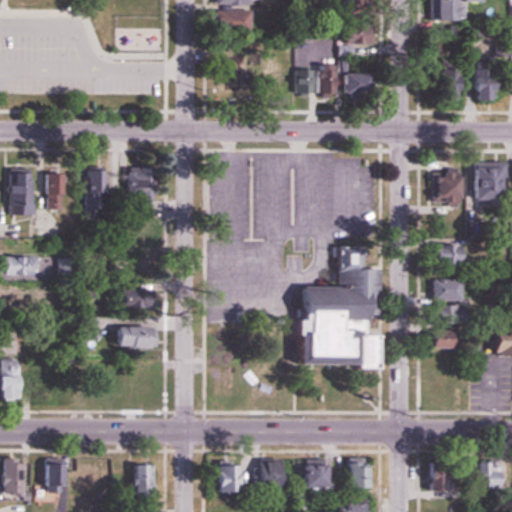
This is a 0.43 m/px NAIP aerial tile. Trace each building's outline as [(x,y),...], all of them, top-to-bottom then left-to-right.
[(429,1),(429,22),(461,22),(461,1),(429,1)] [(209,31),(243,31),(243,11),(209,11),(209,31)] [(336,62),(336,93),(358,93),(358,72),(344,72),(344,62),(336,62)] [(488,100),(488,62),(467,62),(467,100),(488,100)] [(329,64),(314,64),(314,94),(329,94),(329,64)] [(284,70),(262,70),(262,97),(284,97),(284,70)] [(306,70),(291,70),(291,95),(306,95),(306,70)] [(439,103),(457,103),(457,71),(439,71),(439,103)] [(493,202),(493,177),(501,177),(501,165),(465,165),(465,202),(493,202)] [(426,169),(426,205),(453,205),(453,169),(426,169)] [(101,170),(82,170),(82,203),(100,203),(101,170)] [(141,171),(121,171),(121,203),(141,203),(141,171)] [(6,173),(7,216),(28,216),(27,173),(6,173)] [(60,197),(59,176),(43,176),(43,197),(60,197)] [(454,265),(454,246),(424,246),(424,265),(454,265)] [(131,267),(129,250),(108,253),(111,270),(131,267)] [(287,288),(286,367),(374,368),(375,336),(359,336),(360,295),(378,295),(378,270),(356,270),(356,256),(332,256),(332,288),(287,288)] [(0,275),(34,276),(34,257),(0,257),(0,275)] [(54,264),(54,278),(64,278),(64,264),(54,264)] [(458,280),(428,280),(428,299),(458,299),(458,280)] [(0,310),(39,311),(39,292),(0,291),(0,310)] [(112,291),(112,310),(147,310),(147,291),(112,291)] [(459,307),(427,306),(427,328),(424,328),(423,349),(447,349),(447,329),(459,329),(459,307)] [(74,319),(74,340),(93,340),(93,319),(74,319)] [(147,349),(147,327),(106,327),(106,349),(147,349)] [(511,329),(482,330),(483,352),(494,352),(494,356),(511,355),(511,329)] [(227,400),(227,365),(207,365),(207,400),(227,400)] [(270,404),(270,372),(247,372),(247,404),(270,404)] [(424,374),(424,405),(445,405),(445,374),(424,374)] [(339,490),(358,490),(358,458),(339,458),(339,490)] [(15,459),(0,459),(0,498),(15,498),(15,459)] [(317,459),(295,459),(295,487),(317,487),(317,459)] [(59,462),(31,462),(31,493),(59,493),(59,462)] [(72,465),(72,487),(100,487),(100,465),(72,465)] [(127,465),(127,505),(147,505),(147,465),(127,465)] [(235,465),(210,465),(210,492),(235,492),(235,465)] [(472,465),(471,487),(488,488),(489,466),(472,465)] [(249,490),(273,490),(273,466),(249,466),(249,490)] [(361,511),(361,499),(334,499),(334,511),(361,511)]
